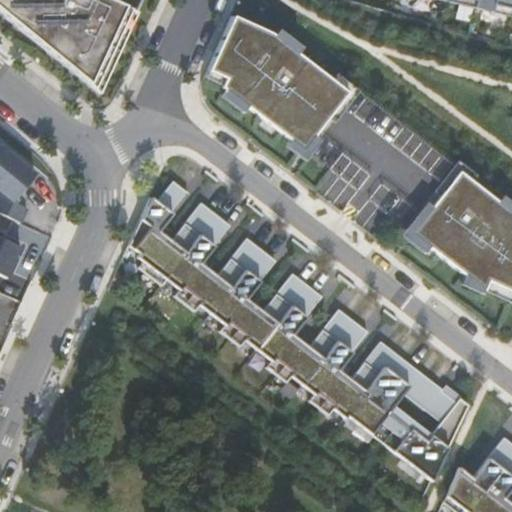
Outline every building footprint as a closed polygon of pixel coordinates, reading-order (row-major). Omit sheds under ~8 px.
[(0,0),(0,13),(98,92),(134,12),(108,0),(90,0),(89,3),(83,0),(0,0)] [(476,0),(436,0),(475,9),(476,0)] [(511,0),(476,0),(475,9),(511,18),(511,0)] [(271,38),(269,36),(231,18),(206,73),(224,81),(220,88),(220,90),(223,92),(245,109),(292,146),(303,131),(312,138),(346,95),(295,56),(271,38)] [(12,205),(34,177),(0,149),(0,217),(20,226),(26,211),(12,205)] [(511,216),(496,204),(457,174),(439,198),(444,202),(435,213),(430,209),(409,236),(463,277),(484,293),(488,284),(511,294),(511,216)] [(187,195),(171,183),(155,204),(150,200),(128,248),(139,257),(136,261),(141,265),(148,270),(144,276),(160,288),(165,283),(177,292),(181,295),(177,301),(190,311),(195,306),(199,309),(223,328),(227,331),(223,337),(235,346),(240,340),(244,344),(270,364),(275,367),(270,373),(282,382),(286,376),(290,379),(314,397),(318,400),(313,406),(325,415),(330,409),(334,412),(345,421),(347,418),(370,436),(374,439),(423,476),(427,479),(432,483),(468,407),(459,400),(441,425),(431,437),(426,444),(409,430),(401,441),(396,436),(400,431),(385,419),(393,408),(403,396),(425,413),(442,391),(380,344),(351,382),(338,372),(367,334),(338,311),(309,349),(292,336),(322,299),(292,276),(262,314),(246,301),(275,263),(245,240),(216,278),(200,266),(229,228),(199,205),(170,243),(158,233),(187,195)] [(20,250),(0,241),(0,278),(6,281),(20,250)] [(137,270),(144,276),(148,270),(141,265),(137,270)] [(173,298),(177,301),(181,295),(177,292),(173,298)] [(195,306),(190,311),(194,315),(199,309),(195,306)] [(227,331),(223,328),(219,333),(223,337),(227,331)] [(240,340),(235,346),(240,349),(244,344),(240,340)] [(275,367),(270,364),(266,369),(270,373),(275,367)] [(286,376),(282,382),(286,385),(290,379),(286,376)] [(442,391),(425,413),(441,425),(459,400),(461,398),(445,386),(442,391)] [(318,400),(314,397),(309,403),(313,406),(318,400)] [(431,437),(393,408),(385,419),(400,431),(396,436),(401,441),(409,430),(426,444),(431,437)] [(330,409),(325,415),(329,418),(334,412),(330,409)] [(374,439),(370,436),(365,442),(369,445),(374,439)] [(511,489),(511,445),(504,439),(472,479),(459,469),(443,504),(453,511),(463,511),(464,511),(511,511),(511,504),(504,499),(511,489)] [(427,479),(423,476),(418,482),(422,486),(427,479)]
